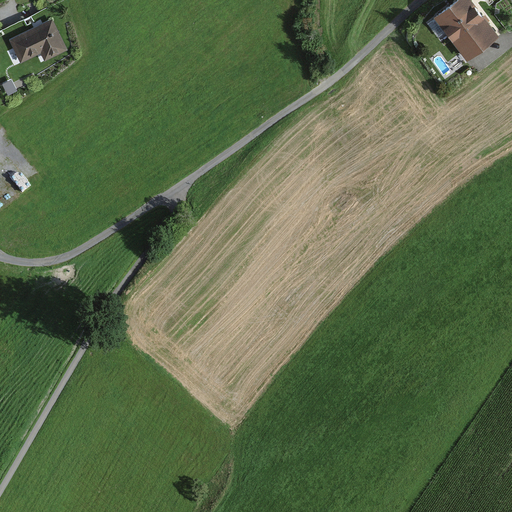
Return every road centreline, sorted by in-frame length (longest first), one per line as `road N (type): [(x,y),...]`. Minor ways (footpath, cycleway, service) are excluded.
road 1 (unclassified): [(423,0),(317,91),(64,256),(0,255)]
road 2 (track): [(175,185),(174,217),(85,345),(0,495)]
